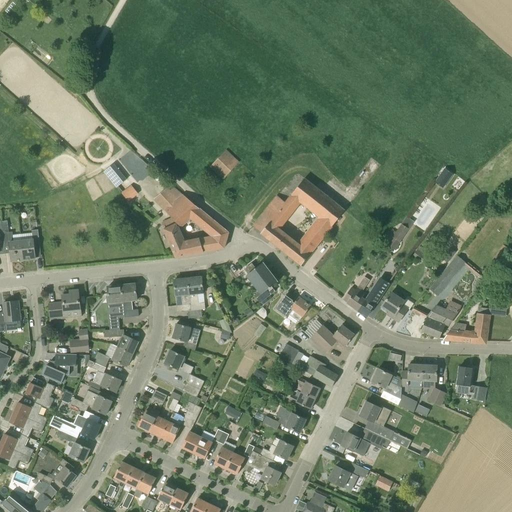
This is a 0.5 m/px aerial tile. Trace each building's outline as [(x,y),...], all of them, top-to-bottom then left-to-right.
[(229,174),(234,169),(221,156),(216,161),(229,174)] [(443,189),(453,175),(445,169),(435,183),(443,189)] [(286,202),(277,196),(252,227),(301,266),(344,211),(304,179),(286,202)] [(128,201),(137,194),(131,186),(122,193),(128,201)] [(176,258),(224,249),(224,248),(228,234),(228,233),(183,195),(164,211),(171,218),(162,223),(163,226),(176,256),(175,257),(176,258)] [(400,242),(409,229),(408,229),(412,224),(406,220),(403,225),(401,224),(392,237),(400,242)] [(10,244),(12,262),(23,261),(21,240),(11,241),(10,232),(8,232),(8,226),(2,227),(4,244),(10,244)] [(35,259),(35,251),(40,251),(39,233),(38,233),(37,227),(31,227),(32,233),(33,239),(21,240),(23,261),(35,259)] [(390,247),(394,250),(400,242),(392,237),(388,234),(383,242),(390,247)] [(421,263),(426,256),(424,255),(426,253),(419,248),(412,257),(421,263)] [(456,253),(450,248),(442,259),(448,263),(456,253)] [(437,294),(461,266),(454,259),(430,289),(437,294)] [(278,282),(263,263),(255,269),(252,264),(244,270),(248,275),(260,292),(255,296),(262,306),(268,301),(266,298),(275,292),(272,287),(278,282)] [(204,293),(202,277),(188,279),(191,311),(205,310),(204,303),(199,304),(198,294),(204,293)] [(362,298),(365,293),(363,292),(370,281),(365,277),(355,291),(351,288),(344,300),(348,302),(347,303),(355,308),(362,298)] [(368,316),(389,284),(381,279),(380,278),(365,300),(362,298),(355,308),(359,311),(368,316)] [(191,311),(188,279),(174,280),(176,296),(182,296),(182,305),(177,306),(177,313),(191,311)] [(137,300),(135,284),(122,286),(125,318),(139,316),(138,310),(132,311),(131,301),(137,300)] [(125,318),(122,286),(108,287),(109,303),(115,303),(116,313),(110,313),(111,323),(119,322),(118,319),(125,318)] [(81,317),(78,291),(70,292),(71,295),(63,296),(63,303),(49,304),(51,320),(65,318),(64,311),(72,311),(73,318),(81,317)] [(510,304),(511,304),(511,292),(509,304),(491,302),(490,315),(488,315),(487,329),(496,330),(495,334),(496,342),(511,342),(511,326),(509,326),(511,316),(508,316),(510,304)] [(408,309),(402,305),(404,302),(391,293),(382,307),(393,314),(391,317),(399,322),(408,309)] [(303,317),(311,306),(299,297),(294,303),(292,302),(293,301),(286,295),(275,309),(283,315),(284,315),(287,317),(289,315),(299,322),(303,317)] [(20,321),(18,301),(3,303),(4,316),(0,316),(0,331),(7,331),(6,329),(8,328),(10,322),(20,321)] [(449,323),(456,313),(460,305),(450,301),(446,310),(438,306),(430,316),(428,315),(427,318),(426,319),(421,331),(439,339),(445,326),(447,327),(449,323)] [(249,317),(255,313),(251,308),(245,312),(249,317)] [(487,329),(488,315),(477,313),(474,331),(472,330),(472,332),(471,332),(470,343),(470,344),(485,344),(487,329)] [(230,332),(231,332),(226,319),(219,322),(223,330),(230,332)] [(306,330),(310,335),(321,324),(317,320),(306,330)] [(466,331),(466,325),(456,323),(443,340),(457,342),(470,343),(471,332),(466,331)] [(195,335),(197,329),(176,324),(172,339),(185,342),(183,347),(195,351),(197,345),(187,343),(190,334),(195,335)] [(346,347),(355,335),(342,325),(335,334),(331,330),(329,333),(322,326),(311,338),(327,353),(338,341),(346,347)] [(229,340),(230,332),(223,330),(222,330),(220,338),(229,340)] [(89,351),(87,332),(79,333),(80,342),(70,343),(71,353),(89,351)] [(124,335),(124,336),(119,348),(133,354),(139,342),(124,335)] [(0,343),(0,377),(0,378),(4,370),(3,370),(5,365),(6,366),(10,358),(4,355),(8,347),(0,343)] [(110,344),(105,356),(111,358),(111,359),(113,360),(112,360),(127,367),(133,354),(119,348),(110,344)] [(297,367),(304,355),(299,352),(299,351),(286,344),(279,357),(289,363),(297,367)] [(193,368),(182,363),(184,357),(170,350),(164,364),(190,375),(193,368)] [(111,359),(111,358),(105,356),(98,352),(98,353),(97,353),(95,359),(97,359),(95,363),(105,368),(110,358),(111,359)] [(70,376),(71,367),(76,367),(76,355),(56,354),(56,361),(51,361),(43,375),(62,384),(66,376),(70,376)] [(332,387),(338,377),(322,369),(325,365),(309,357),(305,364),(309,366),(306,372),(332,387)] [(101,386),(116,393),(121,380),(106,373),(106,374),(104,373),(106,368),(105,368),(95,363),(89,361),(87,366),(98,371),(92,382),(89,381),(87,386),(99,391),(101,386)] [(422,387),(423,365),(409,365),(409,372),(402,372),(402,386),(422,387)] [(437,382),(437,366),(423,365),(422,387),(422,388),(435,388),(435,382),(437,382)] [(473,369),(459,367),(456,385),(456,392),(474,395),(474,400),(485,401),(486,389),(483,389),(471,387),(473,369)] [(401,399),(401,388),(389,382),(392,376),(378,369),(372,382),(385,388),(381,397),(398,405),(401,401),(401,399)] [(316,399),(321,388),(299,378),(297,383),(304,386),(301,392),(316,399)] [(49,410),(53,399),(49,398),(55,387),(47,383),(44,389),(31,383),(26,394),(37,398),(35,403),(42,406),(49,410)] [(197,398),(200,390),(186,383),(182,391),(193,396),(197,398)] [(106,415),(112,402),(108,400),(109,396),(99,391),(87,386),(90,387),(85,397),(82,403),(72,398),(69,404),(83,410),(86,405),(93,408),(92,409),(106,415)] [(447,394),(435,388),(429,401),(441,407),(442,405),(446,407),(448,404),(444,402),(447,394)] [(163,404),(167,396),(155,390),(151,399),(163,404)] [(174,412),(181,396),(173,392),(170,397),(173,399),(168,409),(174,412)] [(289,399),(311,410),(316,399),(301,392),(298,398),(291,395),(289,399)] [(198,399),(193,397),(190,402),(196,405),(198,399)] [(398,405),(413,413),(415,408),(401,401),(398,405)] [(39,415),(42,406),(35,403),(32,409),(18,402),(14,413),(44,426),(48,419),(39,415)] [(186,409),(188,409),(187,411),(186,414),(184,418),(181,425),(187,427),(197,406),(196,405),(190,402),(190,403),(189,403),(186,409)] [(365,429),(389,441),(394,432),(384,427),(391,412),(381,407),(380,408),(367,402),(360,416),(369,420),(365,429)] [(197,406),(187,427),(192,429),(202,408),(197,406)] [(242,413),(235,410),(232,417),(238,420),(242,413)] [(150,433),(157,416),(146,411),(138,427),(150,433)] [(306,420),(293,413),(288,411),(284,419),(281,417),(279,422),(266,416),(263,423),(277,430),(280,424),(300,433),(306,420)] [(180,427),(181,425),(184,418),(178,415),(173,412),(169,422),(161,438),(173,444),(181,427),(180,427)] [(44,426),(14,413),(10,423),(24,429),(21,435),(29,438),(32,429),(41,433),(44,426)] [(95,439),(101,425),(82,416),(77,426),(63,420),(54,416),(49,426),(58,430),(75,437),(77,438),(79,433),(95,439)] [(161,438),(169,422),(157,416),(150,433),(161,438)] [(387,447),(389,441),(365,429),(362,435),(360,438),(360,439),(367,442),(382,449),(383,445),(387,447)] [(84,463),(90,450),(75,443),(74,444),(73,443),(75,437),(58,430),(55,436),(69,442),(68,446),(73,448),(69,456),(84,463)] [(219,443),(224,432),(223,432),(218,430),(213,440),(219,443)] [(194,454),(201,438),(190,432),(182,448),(194,454)] [(224,445),(225,441),(226,442),(229,435),(224,432),(219,443),(224,445)] [(341,446),(354,452),(361,456),(367,442),(360,439),(360,438),(347,432),(341,446)] [(25,446),(29,438),(21,435),(19,440),(5,434),(0,444),(31,458),(34,450),(25,446)] [(205,459),(213,443),(201,438),(194,454),(205,459)] [(263,449),(263,450),(260,455),(273,461),(276,455),(287,460),(293,446),(275,438),(269,452),(263,449)] [(31,458),(0,444),(0,456),(10,461),(7,467),(15,470),(19,461),(28,465),(31,458)] [(253,452),(255,448),(249,445),(244,455),(250,458),(253,452)] [(253,452),(260,455),(263,450),(255,446),(255,448),(253,452)] [(226,469),(233,453),(222,448),(214,464),(226,469)] [(43,458),(47,453),(43,449),(38,454),(43,458)] [(270,468),(273,461),(260,455),(253,452),(250,458),(246,465),(252,467),(265,473),(262,479),(275,486),(281,473),(270,468)] [(237,475),(245,459),(233,453),(226,469),(237,475)] [(67,488),(76,476),(71,472),(74,468),(63,460),(60,464),(65,468),(56,479),(67,488)] [(126,483),(133,467),(122,462),(114,478),(120,480),(126,483)] [(350,491),(358,475),(366,479),(369,471),(354,464),(350,473),(336,466),(329,481),(350,491)] [(137,489),(145,473),(133,467),(126,483),(137,489)] [(53,480),(47,477),(39,473),(36,479),(50,485),(53,480)] [(149,495),(156,478),(145,473),(137,489),(134,495),(140,498),(143,492),(149,495)] [(388,492),(393,483),(380,476),(375,486),(388,492)] [(421,485),(411,480),(408,487),(418,492),(421,485)] [(259,491),(263,483),(259,481),(256,487),(255,486),(254,488),(259,491)] [(157,499),(159,499),(169,504),(177,488),(165,483),(157,499)] [(111,498),(116,488),(111,485),(106,495),(111,498)] [(181,510),(189,494),(177,488),(169,504),(181,510)] [(31,511),(10,494),(2,504),(11,511),(41,511),(50,501),(42,493),(37,499),(40,501),(31,511)] [(134,496),(128,493),(122,506),(128,509),(134,496)] [(147,497),(142,507),(146,509),(147,510),(152,499),(147,497)] [(191,511),(205,511),(209,504),(198,498),(191,511)] [(147,510),(151,511),(152,511),(156,505),(158,502),(152,499),(147,510)] [(301,511),(324,511),(325,511),(333,511),(335,509),(324,504),(321,511),(300,501),(296,510),(301,511)]
